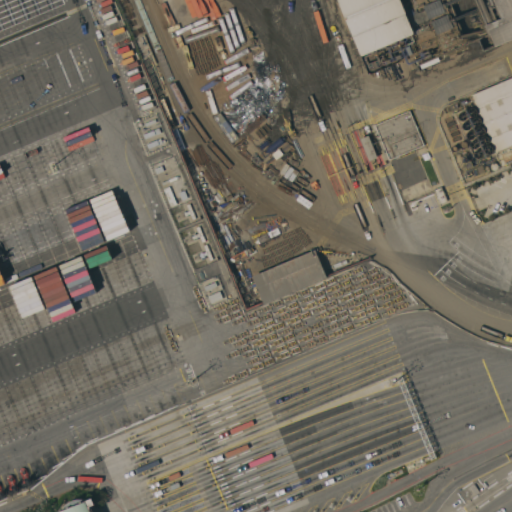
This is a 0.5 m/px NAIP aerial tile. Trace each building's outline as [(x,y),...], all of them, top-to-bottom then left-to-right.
[(337,2),(341,0),(511,0),(511,28),(494,36),(493,33),(437,57),(439,61),(421,69),(419,66),(414,56),(397,64),(396,63),(369,75),(337,2)] [(511,144),(495,152),(471,95),(511,77),(511,144)] [(409,111),(423,146),(389,160),(375,126),(409,111)] [(376,158),(368,161),(359,139),(367,136),(376,158)] [(434,190),(441,187),(447,201),(440,204),(434,190)] [(310,251),(312,256),(314,256),(312,251),(314,250),(326,278),(263,304),(251,276),(310,251)] [(478,492),(474,495),(469,487),(473,484),(478,492)] [(56,511),(64,509),(64,507),(65,506),(70,502),(73,501),(77,500),(80,500),(84,500),(90,498),(93,505),(90,506),(92,511),(56,511)]
